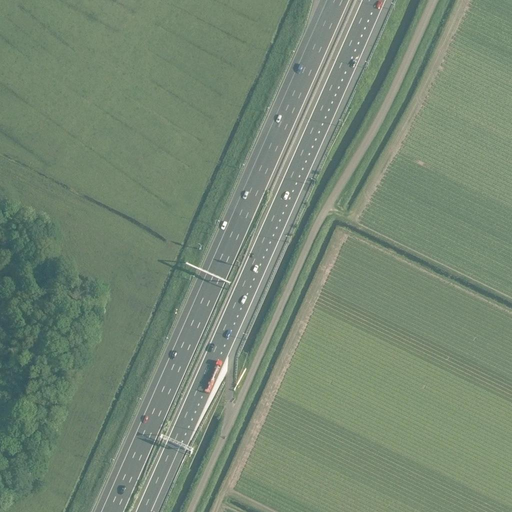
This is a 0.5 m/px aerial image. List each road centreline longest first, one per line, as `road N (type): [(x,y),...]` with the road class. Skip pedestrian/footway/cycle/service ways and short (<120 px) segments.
road 1 (unclassified): [(190,511),(312,235),(432,0)]
road 2 (motorway): [(142,511),(372,0)]
road 3 (motorway): [(336,0),(110,511)]
